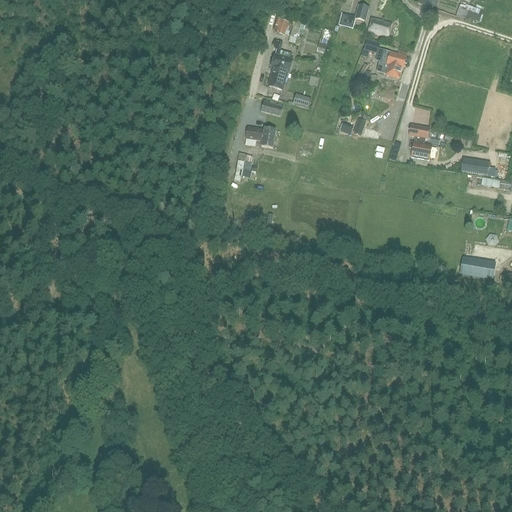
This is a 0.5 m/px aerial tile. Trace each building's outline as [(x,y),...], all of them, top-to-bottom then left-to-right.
[(456,15),(479,24),(482,16),(466,10),(467,7),(463,5),(463,6),(459,5),(456,15)] [(358,6),(355,20),(342,16),(339,26),(353,30),(354,28),(364,30),(365,23),(366,23),(369,9),(358,6)] [(500,15),(511,15),(511,7),(500,7),(500,15)] [(279,17),(276,27),(277,27),(276,33),(286,36),(286,35),(290,36),(288,42),(295,44),(295,43),(298,44),(299,39),(296,38),(301,23),(279,17)] [(368,33),(388,38),(392,25),(372,20),(368,33)] [(333,33),(307,25),(306,30),(319,34),(316,41),(319,42),(317,48),(327,51),(333,33)] [(381,44),(367,40),(364,48),(363,48),(361,56),(367,58),(369,51),(378,54),(381,44)] [(400,80),(402,71),(403,71),(404,64),(407,65),(408,59),(406,59),(406,58),(385,52),(385,54),(382,54),(377,73),(386,76),(400,80)] [(292,61),(275,57),(271,71),(272,71),(268,86),(283,90),(287,74),(288,74),(292,61)] [(357,77),(368,82),(372,73),(365,71),(368,66),(364,64),(357,77)] [(408,87),(400,84),(395,101),(403,103),(408,87)] [(290,109),(292,103),(273,97),(271,104),(290,109)] [(296,98),(294,106),(308,110),(311,102),(296,98)] [(284,108),(264,103),(261,113),(281,119),(284,108)] [(359,136),(364,123),(358,121),(353,133),(359,136)] [(413,150),(412,159),(429,162),(432,147),(425,145),(426,139),(428,140),(429,130),(411,127),(409,137),(415,138),(414,144),(410,143),(409,149),(413,150)] [(262,143),(261,148),(272,150),(276,131),(264,129),(263,131),(248,129),(246,140),(262,143)] [(395,162),(398,153),(392,151),(389,160),(395,162)] [(247,155),(239,154),(238,161),(251,163),(252,157),(247,156),(247,155)] [(487,177),(489,164),(464,160),(462,173),(487,177)] [(239,162),(236,176),(248,179),(251,165),(239,162)] [(340,174),(338,182),(344,183),(346,176),(340,174)] [(499,189),(510,191),(511,182),(501,180),(499,189)] [(500,244),(508,241),(505,231),(496,233),(500,244)] [(496,236),(490,235),(485,239),(488,245),(494,246),(498,242),(496,236)] [(463,258),(460,274),(491,280),(494,263),(463,258)]
